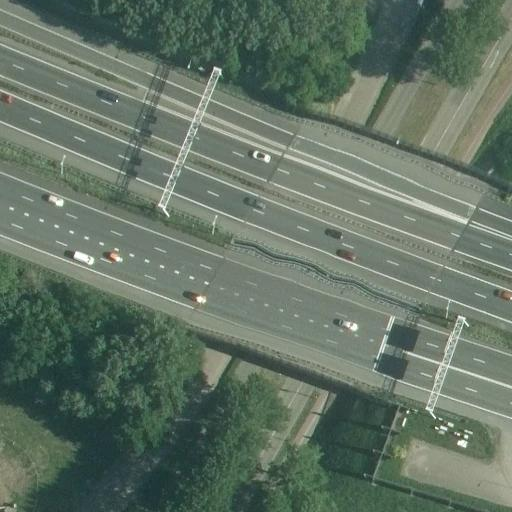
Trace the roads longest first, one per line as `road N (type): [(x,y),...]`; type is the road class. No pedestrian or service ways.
road 1 (motorway): [(511,239),(471,215),(0,23)]
road 2 (motorway): [(511,308),(0,104)]
road 3 (motorway): [(511,255),(0,60)]
road 4 (motorway): [(0,204),(511,388)]
